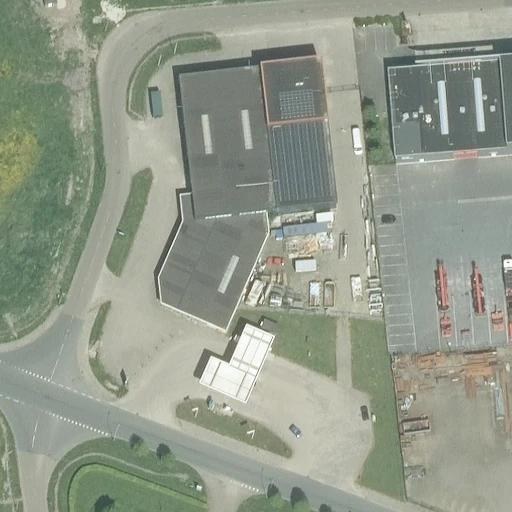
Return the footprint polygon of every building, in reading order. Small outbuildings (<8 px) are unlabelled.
[(317,66),(258,72),(274,216),(334,209),(335,209),(319,66),(317,66)] [(511,66),(501,67),(508,156),(511,155),(511,66)] [(501,67),(388,76),(396,165),(508,156),(501,67)] [(159,283),(161,306),(206,326),(225,334),(267,237),(265,217),(274,216),(258,72),(177,82),(190,200),(180,201),(183,226),(183,228),(159,283)] [(273,336),(277,328),(263,321),(259,330),(273,336)] [(228,370),(208,362),(196,388),(243,408),(271,342),(245,331),(228,370)]
